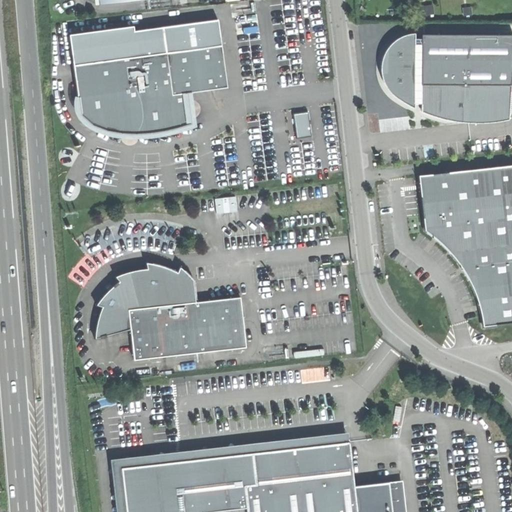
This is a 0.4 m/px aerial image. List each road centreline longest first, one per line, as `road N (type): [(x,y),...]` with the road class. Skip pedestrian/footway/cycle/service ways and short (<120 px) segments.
road 1 (tertiary): [(337,0),(373,296),(423,346),(511,392)]
road 2 (trunk): [(21,511),(0,222)]
road 3 (trunk): [(69,511),(44,255)]
road 4 (trunk): [(51,511),(44,255)]
road 5 (trunk): [(44,255),(24,0)]
road 6 (unknown): [(253,302),(373,296)]
